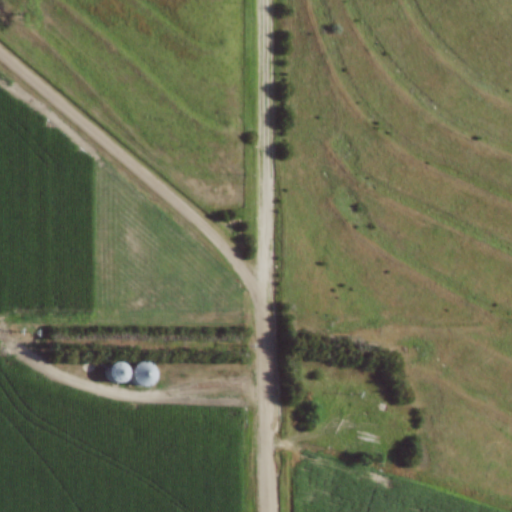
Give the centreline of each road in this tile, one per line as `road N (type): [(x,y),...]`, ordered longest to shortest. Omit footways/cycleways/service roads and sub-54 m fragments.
road 1 (residential): [(267,511),(266,0)]
road 2 (track): [(266,398),(98,389),(0,355)]
